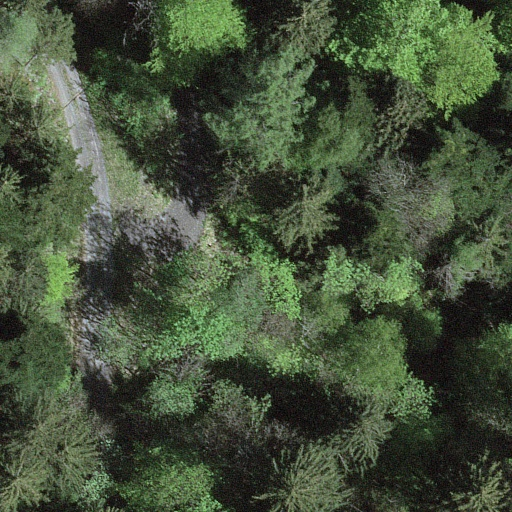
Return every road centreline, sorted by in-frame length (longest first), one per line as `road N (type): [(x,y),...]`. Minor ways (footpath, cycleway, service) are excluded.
road 1 (track): [(36,0),(93,144),(97,484),(106,511)]
road 2 (track): [(93,144),(132,235),(152,256),(170,239),(192,177),(173,0)]
